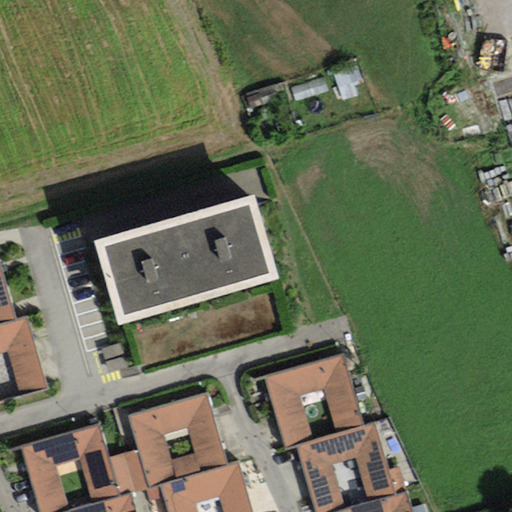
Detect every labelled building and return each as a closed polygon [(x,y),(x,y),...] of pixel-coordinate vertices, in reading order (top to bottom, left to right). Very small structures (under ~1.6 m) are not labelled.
[(86,245),(108,320),(266,274),(245,200),(86,245)] [(0,276),(0,316),(11,316),(0,276)] [(25,321),(0,327),(0,352),(7,350),(17,387),(43,385),(25,321)] [(339,357),(262,378),(280,442),(303,430),(293,394),(321,386),(331,423),(357,421),(339,357)] [(205,395),(127,417),(145,481),(169,468),(159,433),(186,425),(197,462),(223,459),(205,395)] [(97,426),(20,448),(38,511),(61,499),(51,464),(79,456),(89,493),(115,490),(97,426)] [(374,427),(297,448),(314,511),(338,499),(328,464),(356,456),(366,493),(392,490),(374,427)] [(248,511),(235,464),(158,485),(165,511),(192,511),(190,501),(217,493),(221,511),(248,511)] [(132,511),(128,494),(64,511),(132,511)] [(407,511),(403,495),(342,511),(407,511)]
